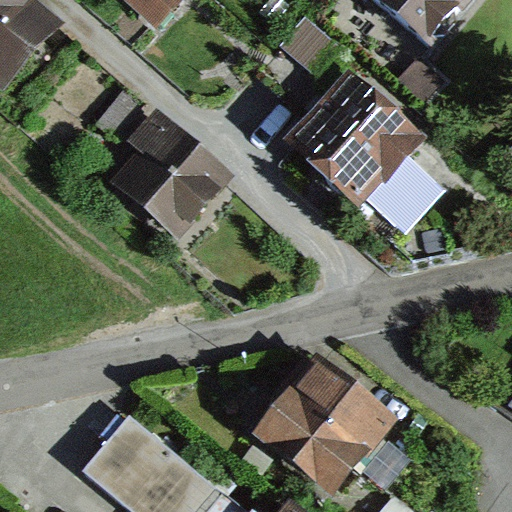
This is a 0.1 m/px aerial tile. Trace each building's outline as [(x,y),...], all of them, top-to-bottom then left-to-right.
[(0,0),(0,93),(5,98),(67,31),(32,0),(0,0)] [(186,0),(123,0),(160,31),(186,0)] [(483,0),(367,0),(429,49),(458,12),(468,20),(483,0)] [(304,24),(281,50),(317,81),(340,55),(304,24)] [(444,81),(418,59),(396,85),(423,107),(444,81)] [(426,142),(346,75),(283,150),(359,214),(368,203),(410,238),(447,195),(408,163),(426,142)] [(229,182),(152,116),(130,141),(143,153),(113,187),(177,243),(229,182)] [(511,178),(511,151),(499,167),(511,178)] [(397,425),(319,365),(259,443),(337,503),(397,425)] [(252,511),(133,418),(84,480),(124,511),(294,511),(290,509),(287,511),(252,511)]
